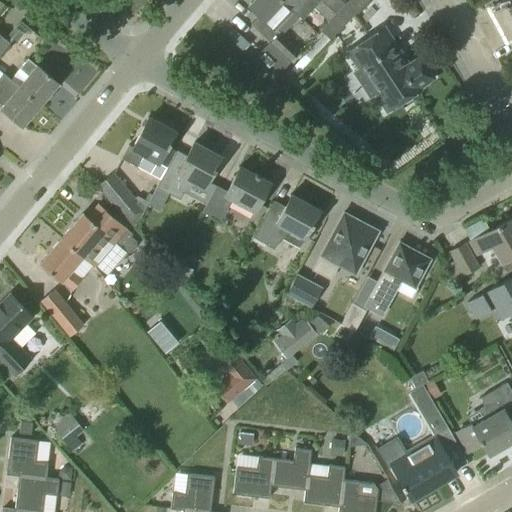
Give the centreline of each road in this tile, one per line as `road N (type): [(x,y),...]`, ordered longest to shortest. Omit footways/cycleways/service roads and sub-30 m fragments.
road 1 (residential): [(511,187),(432,228),(141,61)]
road 2 (residential): [(0,230),(141,61)]
road 3 (residential): [(511,128),(443,0)]
